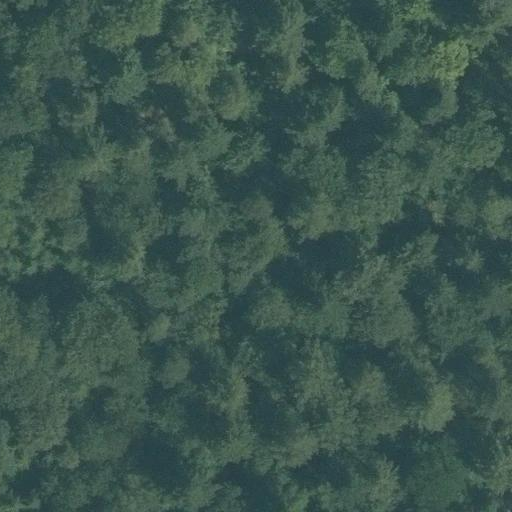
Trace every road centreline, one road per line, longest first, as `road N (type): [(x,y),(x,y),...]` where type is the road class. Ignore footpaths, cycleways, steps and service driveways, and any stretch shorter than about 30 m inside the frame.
road 1 (track): [(130,0),(134,111),(148,168),(244,445),(280,511)]
road 2 (track): [(132,58),(511,35)]
road 3 (unknown): [(251,52),(511,59)]
road 4 (track): [(132,58),(0,62)]
